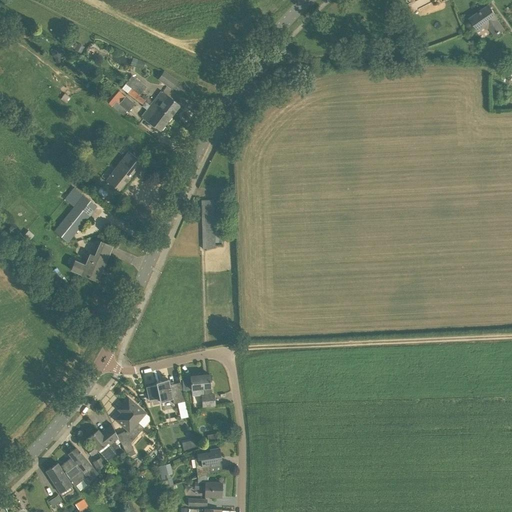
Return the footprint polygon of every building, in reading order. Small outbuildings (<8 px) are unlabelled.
[(495,19),(497,18),(489,5),(470,19),(478,30),(487,24),(495,35),(503,31),(495,19)] [(85,47),(79,43),(75,50),(82,54),(85,47)] [(55,58),(56,64),(61,63),(60,58),(62,55),(61,51),(56,48),(52,52),(52,57),(55,58)] [(140,60),(138,66),(138,68),(143,69),(144,65),(146,62),(140,60)] [(163,72),(159,78),(172,88),(177,82),(163,72)] [(126,83),(132,87),(140,93),(146,86),(132,75),(126,83)] [(146,100),(145,100),(147,97),(143,95),(142,97),(139,95),(140,94),(132,87),(128,93),(143,104),(146,100)] [(172,116),(180,106),(162,90),(153,102),(159,106),(172,116)] [(119,91),(113,98),(116,101),(112,106),(123,115),(127,110),(129,111),(134,105),(119,91)] [(61,100),(67,103),(71,97),(65,93),(61,100)] [(159,106),(153,102),(143,116),(160,131),(172,116),(159,106)] [(95,135),(86,128),(76,139),(86,147),(95,135)] [(119,191),(143,161),(130,151),(107,179),(119,191)] [(97,206),(74,188),(65,200),(73,206),(54,231),(68,242),(79,229),(97,206)] [(214,200),(201,200),(203,249),(215,248),(214,200)] [(112,246),(101,241),(95,255),(91,253),(86,264),(75,259),(71,270),(94,279),(101,265),(103,266),(112,246)] [(210,374),(190,376),(192,397),(202,396),(203,407),(215,405),(214,394),(212,394),(210,374)] [(181,383),(170,385),(170,382),(146,387),(149,400),(159,398),(160,402),(173,399),(174,404),(186,402),(181,383)] [(144,428),(137,422),(145,413),(128,398),(123,405),(126,408),(116,419),(128,430),(125,433),(124,431),(117,435),(111,424),(111,425),(118,439),(118,438),(126,454),(134,450),(130,443),(144,428)] [(118,439),(111,425),(101,433),(98,430),(88,438),(94,444),(87,450),(91,455),(98,450),(98,451),(98,450),(108,462),(117,455),(123,451),(115,441),(118,439)] [(195,440),(182,443),(184,450),(196,448),(195,440)] [(98,474),(76,448),(69,454),(71,457),(61,466),(74,487),(86,477),(90,481),(98,474)] [(221,459),(219,448),(210,449),(210,451),(198,453),(199,458),(195,459),(198,477),(207,474),(211,473),(210,465),(220,464),(219,459),(221,459)] [(101,457),(93,462),(97,470),(105,466),(101,457)] [(71,485),(58,463),(46,471),(59,492),(71,485)] [(170,464),(158,467),(161,480),(168,478),(168,475),(173,474),(170,464)] [(207,474),(198,477),(198,482),(196,482),(195,489),(206,489),(206,496),(221,496),(221,483),(207,482),(207,474)] [(57,504),(53,499),(48,502),(52,507),(57,504)] [(84,499),(75,504),(80,511),(88,506),(84,499)] [(135,511),(130,499),(124,502),(128,511),(135,511)]
